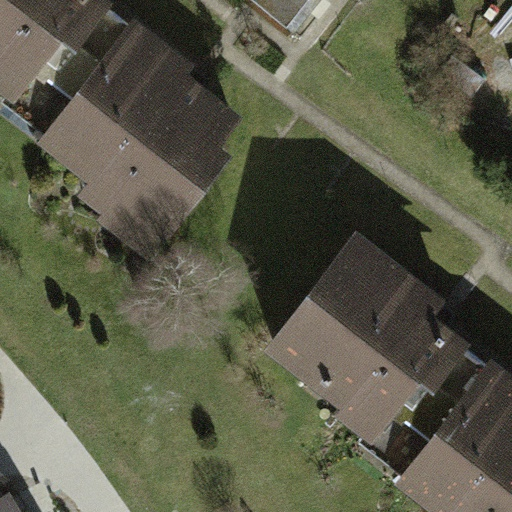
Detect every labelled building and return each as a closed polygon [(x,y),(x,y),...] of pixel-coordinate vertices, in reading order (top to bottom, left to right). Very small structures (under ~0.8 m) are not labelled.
[(0,0),(0,77),(47,113),(121,18),(98,0),(0,0)] [(253,0),(286,26),(306,0),(253,0)] [(451,0),(481,24),(500,0),(451,0)] [(121,18),(47,113),(107,159),(86,186),(112,207),(118,199),(163,234),(224,156),(211,147),(233,118),(180,77),(187,69),(121,18)] [(354,237),(274,342),(350,400),(344,407),(405,453),(478,357),(444,331),(447,327),(427,312),(437,300),(354,237)] [(511,511),(511,382),(478,357),(405,453),(465,500),(455,511),(511,511)] [(0,511),(15,511),(7,497),(0,501),(0,511)]
